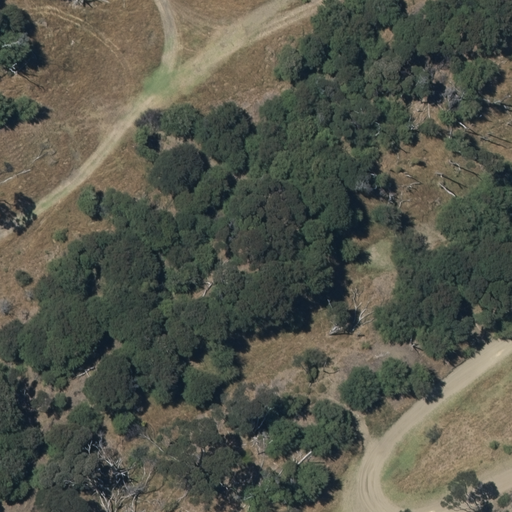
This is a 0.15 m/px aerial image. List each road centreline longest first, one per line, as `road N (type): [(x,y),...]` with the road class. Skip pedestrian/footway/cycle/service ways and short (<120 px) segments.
road 1 (track): [(0,250),(270,0)]
road 2 (track): [(511,472),(484,496),(419,497),(402,433),(425,390),(511,329)]
